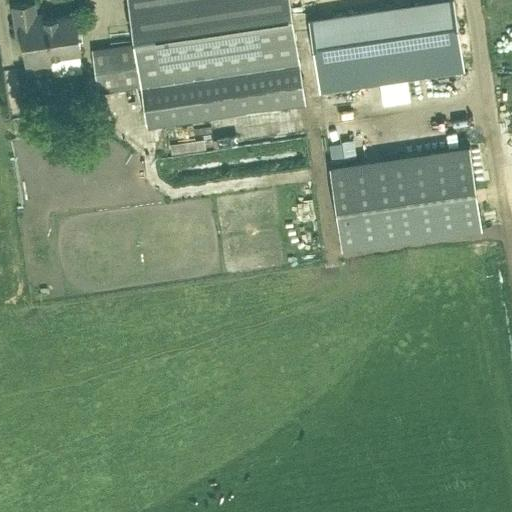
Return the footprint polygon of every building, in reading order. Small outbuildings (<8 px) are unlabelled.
[(146,123),(304,99),(289,0),(127,0),(134,43),(92,49),(98,90),(140,83),(146,123)] [(420,0),(308,17),(319,90),(463,69),(453,0),(420,0)] [(50,55),(79,51),(74,15),(35,21),(33,3),(12,6),(16,38),(21,37),(26,67),(51,63),(50,55)] [(290,120),(290,110),(274,110),(274,120),(290,120)] [(329,165),(341,246),(481,225),(469,144),(329,165)]
